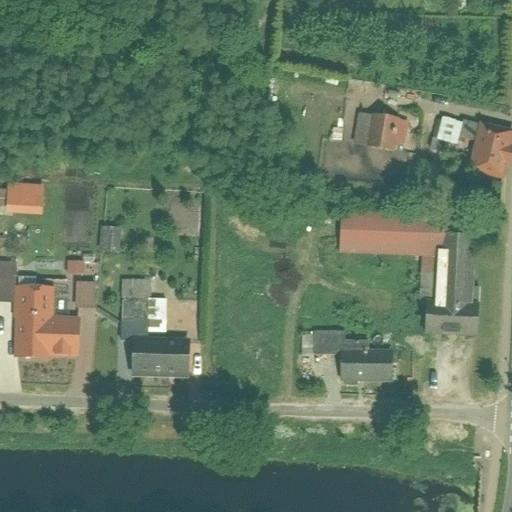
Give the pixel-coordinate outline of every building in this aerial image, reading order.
[(358,145),(373,147),(377,117),(363,115),(358,145)] [(401,154),(406,119),(378,115),(377,117),(373,147),(372,150),(401,154)] [(444,119),(438,143),(463,149),(469,125),(444,119)] [(511,143),(511,134),(478,126),(466,177),(502,186),(511,143)] [(47,217),(47,187),(10,187),(10,217),(47,217)] [(0,190),(0,211),(8,212),(9,191),(0,190)] [(447,251),(457,251),(458,234),(459,217),(344,211),(342,252),(427,257),(426,272),(446,273),(447,251)] [(106,228),(105,251),(125,252),(125,229),(106,228)] [(455,302),(481,304),(484,235),(458,234),(457,251),(455,302)] [(69,274),(85,275),(85,264),(69,264),(69,274)] [(168,334),(168,300),(151,300),(150,281),(123,281),(124,335),(168,334)] [(78,309),(97,309),(97,285),(78,284),(78,309)] [(431,301),(429,331),(484,333),(485,304),(481,304),(455,302),(431,301)] [(85,358),(86,317),(59,317),(59,312),(22,311),(21,356),(85,358)] [(197,339),(137,338),(137,375),(197,375),(197,339)] [(344,356),(344,379),(399,379),(399,356),(344,356)]
